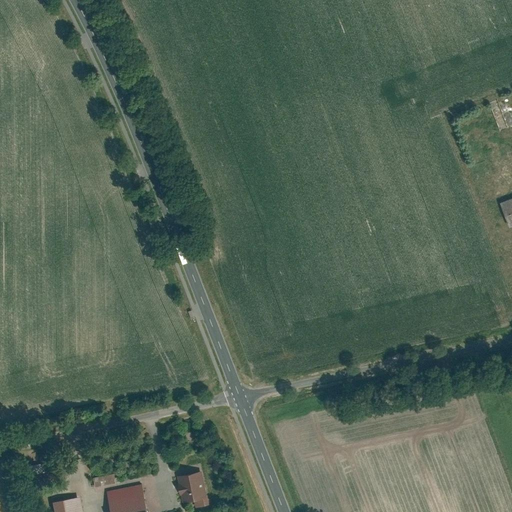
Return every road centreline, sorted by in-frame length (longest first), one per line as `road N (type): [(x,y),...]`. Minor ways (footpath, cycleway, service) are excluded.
road 1 (tertiary): [(239,397),(137,134),(74,0)]
road 2 (unclassified): [(239,397),(511,338)]
road 3 (unclassified): [(239,397),(0,448)]
road 4 (tertiary): [(283,511),(239,397)]
